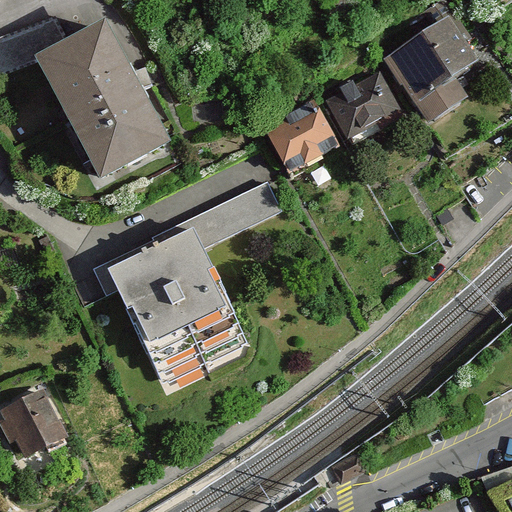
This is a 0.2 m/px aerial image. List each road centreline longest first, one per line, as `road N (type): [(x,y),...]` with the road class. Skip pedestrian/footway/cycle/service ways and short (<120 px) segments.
road 1 (motorway): [(395,0),(239,184),(97,374),(10,511)]
road 2 (motorway): [(187,511),(349,277),(511,84)]
road 3 (residential): [(511,206),(306,399),(125,511)]
road 4 (residential): [(511,439),(350,511)]
